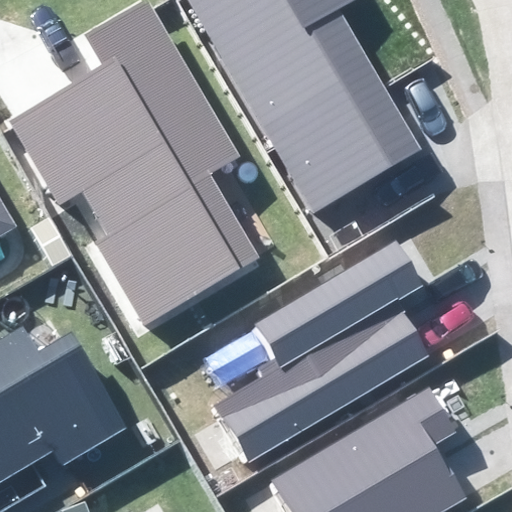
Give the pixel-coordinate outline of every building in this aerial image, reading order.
[(175,0),(305,217),(412,154),(329,15),(354,0),(353,0),(175,0)] [(95,70),(1,124),(53,213),(79,198),(102,238),(89,250),(133,326),(252,257),(208,181),(236,165),(145,8),(81,45),(95,70)] [(0,238),(13,231),(0,208),(0,238)] [(210,405),(243,462),(429,356),(397,299),(424,284),(400,242),(250,327),(270,362),(255,371),(258,377),(210,405)] [(0,480),(48,452),(58,469),(119,432),(66,346),(32,367),(14,338),(0,346),(0,480)] [(440,511),(465,497),(432,445),(456,430),(429,386),(264,486),(279,511),(440,511)]
